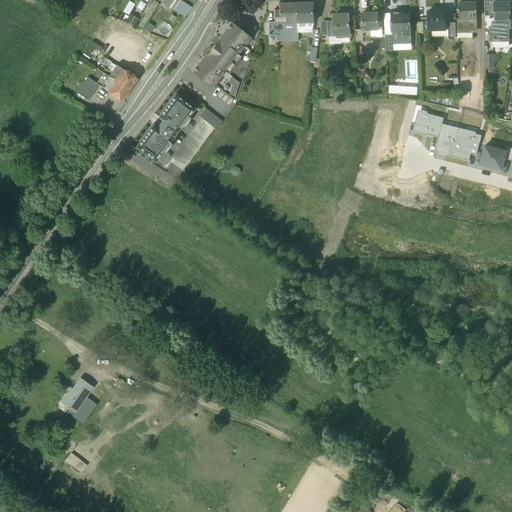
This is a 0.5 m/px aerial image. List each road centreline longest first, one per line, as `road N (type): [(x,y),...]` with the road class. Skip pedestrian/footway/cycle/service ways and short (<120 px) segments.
road 1 (track): [(110,143),(511,414)]
road 2 (track): [(0,296),(94,358),(270,430),(353,482)]
road 3 (secondary): [(0,296),(110,143)]
road 4 (secondary): [(212,0),(110,143)]
